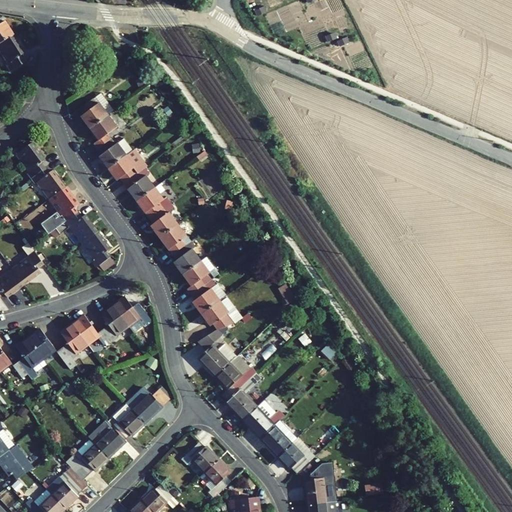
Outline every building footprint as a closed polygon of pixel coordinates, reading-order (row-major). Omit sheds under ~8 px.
[(0,42),(13,35),(5,21),(0,23),(0,42)] [(0,51),(7,63),(6,64),(10,71),(25,63),(20,55),(25,53),(13,35),(0,42),(0,51)] [(95,90),(75,106),(79,111),(73,116),(83,128),(102,112),(109,107),(95,90)] [(111,123),(102,112),(83,128),(92,139),(89,141),(94,147),(108,136),(103,129),(111,123)] [(30,134),(13,147),(24,162),(20,165),(25,172),(41,160),(36,153),(42,149),(30,134)] [(111,140),(108,136),(94,147),(98,151),(92,155),(102,168),(124,151),(114,138),(111,140)] [(133,161),(124,151),(102,168),(111,179),(114,177),(119,183),(130,174),(125,167),(133,161)] [(45,165),(41,160),(25,172),(29,176),(33,173),(46,190),(62,179),(49,161),(45,165)] [(134,178),(130,174),(119,183),(123,187),(132,198),(151,184),(142,172),(134,178)] [(206,195),(220,186),(211,173),(198,182),(206,195)] [(74,195),(62,179),(46,190),(57,205),(53,208),(58,215),(73,204),(69,198),(74,195)] [(160,195),(151,184),(132,198),(145,215),(158,205),(154,200),(160,195)] [(76,208),(73,204),(58,215),(48,223),(52,228),(65,218),(77,235),(93,222),(80,205),(76,208)] [(163,211),(158,205),(145,215),(150,221),(147,223),(156,235),(174,220),(165,209),(163,211)] [(183,232),(174,220),(156,235),(169,251),(182,241),(178,236),(183,232)] [(107,241),(93,222),(77,235),(90,251),(87,254),(91,260),(94,257),(102,252),(103,250),(106,248),(103,244),(107,241)] [(186,247),(182,241),(169,251),(173,256),(170,259),(179,270),(199,255),(190,244),(186,247)] [(41,260),(30,246),(24,251),(26,254),(11,265),(23,280),(38,269),(35,265),(41,260)] [(102,252),(94,257),(99,263),(108,256),(103,250),(102,252)] [(207,266),(199,255),(179,270),(187,280),(182,284),(187,290),(202,278),(209,273),(205,267),(207,266)] [(6,292),(23,280),(11,265),(0,272),(0,292),(3,289),(6,292)] [(209,273),(202,278),(187,290),(191,295),(188,298),(196,308),(217,292),(209,282),(214,278),(209,273)] [(223,288),(215,277),(214,278),(209,282),(217,292),(223,288)] [(231,299),(223,288),(217,292),(225,303),(231,299)] [(225,303),(217,292),(196,308),(204,319),(209,316),(213,321),(221,319),(229,316),(239,309),(231,299),(225,303)] [(113,306),(129,327),(134,333),(145,325),(146,326),(152,321),(138,303),(133,307),(125,297),(113,306)] [(113,306),(101,314),(109,325),(103,329),(113,342),(118,337),(117,335),(129,327),(113,306)] [(72,324),(88,345),(99,336),(107,346),(113,342),(103,329),(98,333),(84,315),(72,324)] [(201,342),(193,350),(213,370),(226,357),(206,337),(222,321),(221,319),(213,321),(193,334),(201,342)] [(88,345),(72,324),(60,332),(68,343),(62,347),(75,364),(80,360),(76,354),(88,345)] [(28,338),(44,358),(56,349),(40,329),(28,338)] [(16,346),(24,357),(19,361),(32,379),(38,375),(36,372),(47,363),(44,358),(28,338),(16,346)] [(0,370),(9,364),(11,363),(0,347),(0,370)] [(56,352),(70,370),(76,366),(76,365),(75,364),(62,347),(56,352)] [(247,362),(234,349),(226,357),(239,370),(247,362)] [(146,363),(155,369),(160,362),(151,356),(146,363)] [(239,370),(226,357),(213,370),(226,383),(229,379),(234,384),(247,372),(252,367),(253,366),(248,361),(247,362),(239,370)] [(13,366),(22,378),(24,377),(28,374),(19,361),(13,366)] [(76,366),(82,374),(86,371),(79,362),(76,365),(76,366)] [(0,370),(0,372),(4,377),(14,370),(9,364),(0,370)] [(80,374),(77,369),(72,372),(76,377),(80,374)] [(251,377),(247,372),(234,384),(221,398),(237,415),(253,400),(240,387),(251,377)] [(65,389),(70,394),(75,389),(69,384),(65,389)] [(126,405),(145,424),(163,406),(150,393),(149,393),(143,387),(125,404),(126,405)] [(169,401),(156,387),(150,393),(163,406),(169,401)] [(258,395),(253,400),(237,415),(248,427),(251,424),(256,430),(269,417),(275,412),(279,408),(274,402),(269,406),(258,395)] [(131,435),(132,436),(145,424),(126,405),(108,422),(125,440),(131,435)] [(22,406),(19,412),(25,416),(29,411),(22,406)] [(293,431),(275,412),(269,417),(287,436),(293,431)] [(287,436),(269,417),(256,430),(253,432),(272,451),(287,436)] [(90,439),(108,459),(126,441),(125,440),(108,422),(106,420),(88,437),(90,439)] [(0,456),(9,450),(0,437),(0,430),(2,429),(0,425),(0,456)] [(15,446),(2,429),(0,430),(0,437),(9,450),(15,446)] [(306,445),(293,431),(287,436),(300,451),(306,445)] [(300,451),(287,436),(272,451),(284,464),(286,462),(292,468),(311,451),(306,445),(300,451)] [(83,480),(94,470),(95,471),(108,459),(90,439),(66,462),(69,465),(71,467),(83,480)] [(218,459),(205,446),(204,447),(199,442),(181,459),(186,464),(192,459),(204,472),(218,459)] [(9,476),(13,482),(33,468),(16,446),(15,446),(9,450),(0,456),(0,472),(5,479),(9,476)] [(226,475),(230,472),(218,459),(204,472),(216,485),(209,492),(214,498),(219,493),(231,481),(226,475)] [(337,502),(333,465),(323,466),(311,476),(311,479),(305,480),(308,505),(326,503),(334,502),(337,502)] [(77,495),(88,485),(83,480),(71,467),(67,470),(60,477),(65,482),(52,495),(65,508),(78,496),(77,495)] [(47,489),(47,490),(52,495),(65,482),(60,477),(47,489)] [(219,493),(221,495),(233,483),(231,481),(219,493)] [(383,493),(382,483),(373,485),(375,494),(383,493)] [(155,489),(153,488),(141,500),(151,511),(155,511),(167,502),(173,508),(178,503),(160,484),(155,489)] [(364,486),(366,496),(375,494),(373,485),(364,486)] [(169,493),(176,497),(179,493),(172,488),(169,493)] [(47,490),(34,502),(39,507),(52,495),(47,490)] [(61,511),(65,508),(52,495),(39,507),(34,502),(31,498),(25,503),(33,511),(61,511)] [(240,509),(240,511),(259,511),(259,507),(254,507),(254,500),(247,501),(247,498),(229,500),(231,510),(240,509)] [(151,511),(141,500),(128,511),(151,511)] [(308,511),(335,511),(334,502),(326,503),(308,505),(308,511)]
